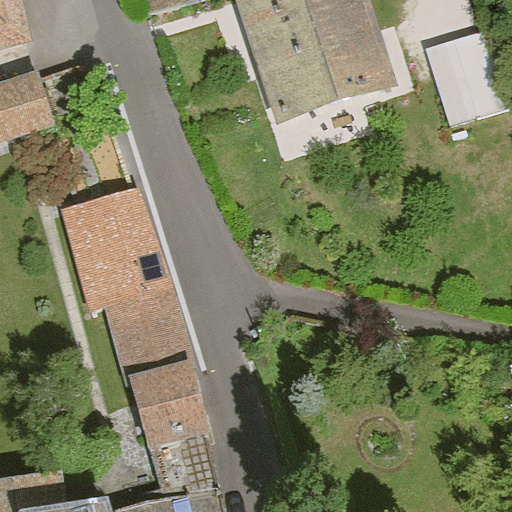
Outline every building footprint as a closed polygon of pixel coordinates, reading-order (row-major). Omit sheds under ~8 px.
[(0,0),(0,50),(27,43),(17,0),(0,0)] [(183,9),(180,0),(148,0),(154,18),(183,9)] [(243,0),(245,5),(287,138),(395,98),(366,0),(243,0)] [(511,177),(511,82),(415,104),(434,194),(511,177)] [(0,151),(56,133),(40,86),(0,98),(0,151)] [(0,511),(228,511),(206,417),(171,294),(115,309),(136,394),(158,463),(169,508),(147,510),(137,511),(71,511),(68,487),(0,497),(0,511)]
